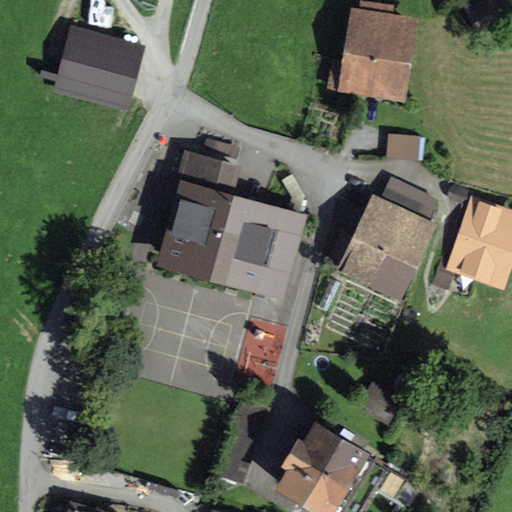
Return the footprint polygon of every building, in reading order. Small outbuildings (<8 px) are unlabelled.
[(465,4),(480,33),(502,21),(500,16),(509,12),(503,0),(488,0),(472,8),(469,2),(465,4)] [(365,81),(398,88),(410,24),(389,20),(391,9),(363,3),(350,68),(335,65),(330,87),(363,94),(365,81)] [(60,86),(123,103),(137,50),(74,33),(60,86)] [(388,125),(388,149),(419,150),(420,125),(388,125)] [(185,189),(168,255),(165,255),(165,258),(168,259),(168,257),(258,282),(257,286),(278,292),(298,217),(277,211),(276,215),(227,201),(236,168),(186,153),(176,188),(185,189)] [(416,197),(412,219),(424,224),(426,225),(429,218),(433,200),(416,197)] [(396,282),(424,224),(412,219),(377,202),(370,217),(372,218),(361,243),(345,235),(336,253),(396,282)] [(511,217),(476,205),(456,263),(496,276),(511,230),(511,217)] [(388,416),(400,388),(371,375),(359,403),(388,416)] [(244,399),(218,474),(238,481),(264,406),(244,399)] [(294,465),(282,485),(326,511),(358,511),(376,484),(408,503),(421,482),(393,465),(390,471),(318,427),(305,447),(300,444),(289,461),(294,465)]
